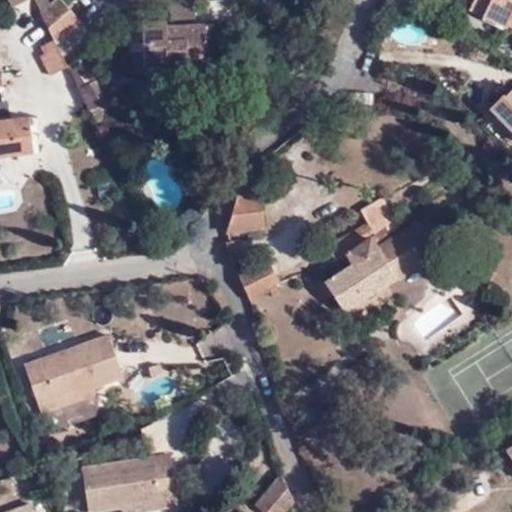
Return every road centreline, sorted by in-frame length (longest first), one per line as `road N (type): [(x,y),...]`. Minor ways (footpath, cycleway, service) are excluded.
road 1 (residential): [(205,257),(215,214),(250,161),(324,97),(377,0)]
road 2 (residential): [(319,511),(227,265),(205,257)]
road 3 (residential): [(205,257),(0,287)]
